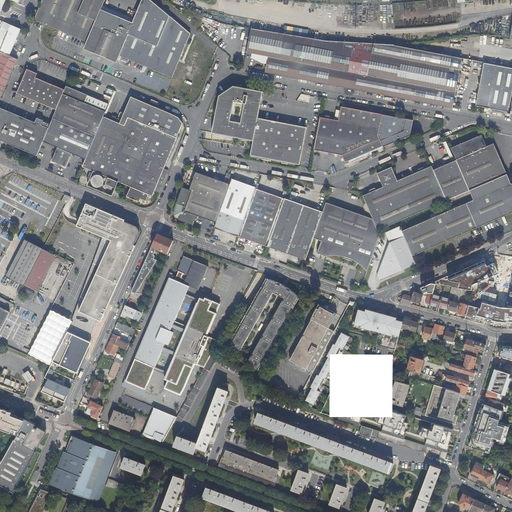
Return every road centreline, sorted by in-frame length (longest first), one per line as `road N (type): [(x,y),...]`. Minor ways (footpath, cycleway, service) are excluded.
road 1 (residential): [(206,472),(228,416),(245,405),(452,467)]
road 2 (unclassified): [(187,147),(334,178),(446,131),(460,116)]
road 3 (unclassified): [(220,71),(460,116)]
road 4 (unclassified): [(154,227),(358,299),(384,297)]
road 5 (unclassified): [(63,419),(154,227)]
road 6 (unclassified): [(198,117),(31,46)]
road 7 (unclassified): [(0,160),(154,227)]
road 8 (residential): [(195,468),(63,419)]
road 9 (unclassified): [(511,240),(384,297)]
road 10 (residential): [(452,467),(495,335)]
road 11 (unknown): [(77,194),(67,223),(74,271),(59,314)]
